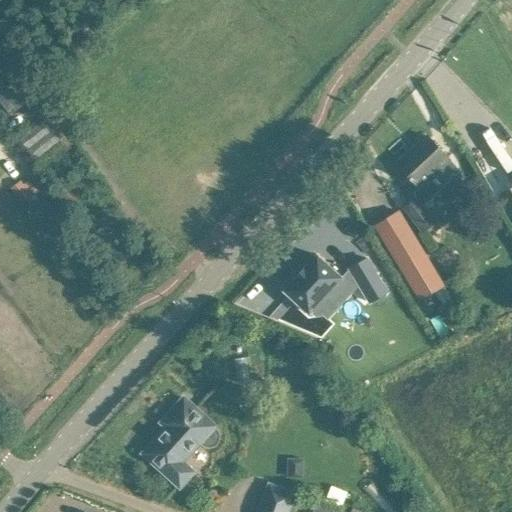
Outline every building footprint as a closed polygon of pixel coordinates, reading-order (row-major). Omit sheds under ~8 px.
[(0,101),(11,117),(39,98),(37,94),(25,79),(32,74),(0,30),(0,101)] [(422,149),(402,167),(411,177),(410,178),(413,181),(414,180),(420,186),(413,193),(417,198),(418,197),(423,204),(460,170),(453,163),(451,160),(441,150),(428,136),(418,145),(422,149)] [(218,200),(237,175),(219,161),(199,186),(218,200)] [(41,168),(24,180),(36,197),(54,184),(41,168)] [(187,192),(166,206),(181,230),(203,215),(187,192)] [(417,198),(403,208),(422,233),(437,222),(423,204),(418,197),(417,198)] [(443,286),(399,213),(375,227),(419,300),(443,286)] [(318,253),(284,289),(308,312),(342,276),(318,253)] [(369,264),(351,274),(372,308),(389,298),(369,264)] [(445,287),(435,293),(448,313),(457,307),(445,287)] [(444,316),(453,334),(472,324),(462,306),(444,316)] [(176,418),(144,453),(180,486),(194,472),(183,462),(200,443),(205,447),(210,447),(215,445),(219,441),(221,436),(219,432),(215,426),(184,398),(170,413),(176,418)] [(287,511),(295,494),(270,485),(260,511),(287,511)] [(312,511),(347,511),(348,511),(317,501),(312,511)]
